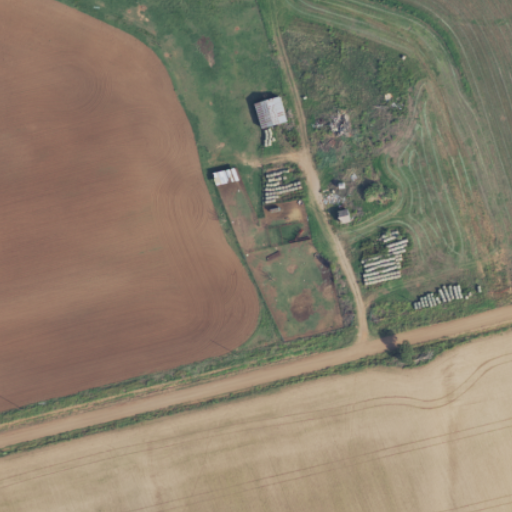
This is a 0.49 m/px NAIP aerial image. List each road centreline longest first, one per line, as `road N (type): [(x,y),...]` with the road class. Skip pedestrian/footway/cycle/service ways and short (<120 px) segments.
road 1 (residential): [(0,436),(511,306)]
road 2 (residential): [(338,351),(273,84),(278,0)]
